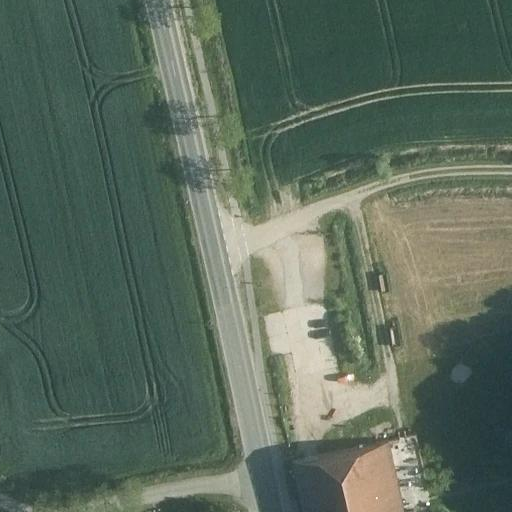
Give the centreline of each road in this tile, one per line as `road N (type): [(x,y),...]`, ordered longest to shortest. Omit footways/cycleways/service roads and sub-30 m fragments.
road 1 (tertiary): [(160,0),(265,476)]
road 2 (track): [(241,238),(409,182),(511,177)]
road 3 (residential): [(265,476),(97,511)]
